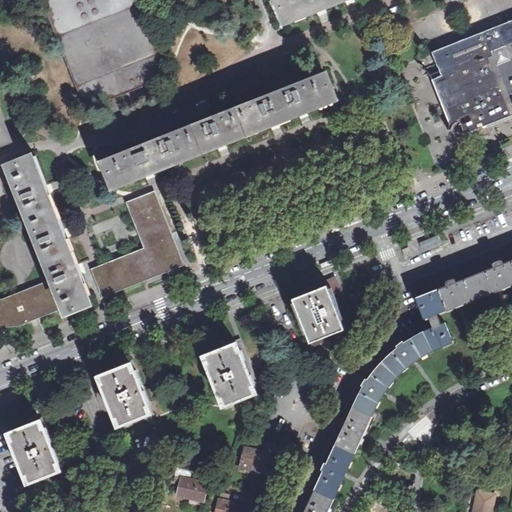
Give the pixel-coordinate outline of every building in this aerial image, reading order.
[(42,0),(47,12),(71,73),(85,107),(87,108),(88,108),(124,94),(142,87),(165,78),(166,76),(167,74),(161,57),(137,0),(42,0)] [(278,0),(289,24),(323,11),(349,0),(278,0)] [(511,21),(457,44),(434,53),(443,75),(433,79),(449,122),(450,125),(450,128),(449,131),(451,131),(452,129),(453,127),(455,124),(458,123),(461,122),(466,135),(479,130),(480,133),(481,135),(484,136),(486,136),(490,134),(487,127),(511,117),(511,98),(510,94),(511,93),(511,21)] [(140,149),(107,162),(117,188),(146,177),(151,175),(180,163),(222,146),(275,125),(304,114),(337,101),(333,92),(327,75),(183,132),(140,149)] [(0,143),(11,139),(0,110),(0,143)] [(52,196),(36,156),(10,166),(34,226),(56,282),(64,304),(69,315),(92,306),(88,296),(91,295),(80,267),(67,234),(52,196)] [(153,196),(132,205),(145,237),(147,243),(150,242),(153,250),(151,251),(152,254),(145,257),(143,253),(111,265),(94,272),(103,293),(180,263),(153,196)] [(438,236),(421,243),(423,249),(441,242),(438,236)] [(511,245),(413,285),(426,317),(430,315),(437,313),(436,309),(460,300),(507,281),(511,279),(511,245)] [(301,296),(295,298),(310,337),(344,324),(333,297),(343,293),(336,277),(300,291),(301,296)] [(36,315),(64,304),(56,282),(28,294),(28,295),(36,315)] [(24,297),(11,303),(12,322),(21,321),(25,319),(32,316),(36,315),(28,295),(24,297)] [(11,303),(0,303),(0,322),(12,322),(11,303)] [(437,313),(430,315),(434,327),(442,324),(440,321),(437,313)] [(327,511),(334,499),(334,498),(344,477),(344,476),(344,475),(345,473),(346,474),(354,454),(363,435),(364,433),(364,432),(365,432),(373,415),(374,411),(377,406),(380,400),(383,395),(384,393),(389,386),(396,379),(399,375),(405,370),(410,365),(415,361),(422,356),(433,350),(443,345),(453,342),(445,322),(442,324),(434,327),(421,333),(411,339),(405,343),(404,341),(398,345),(399,347),(394,351),(389,356),(384,361),(380,366),(374,373),(369,380),(367,379),(363,385),(365,386),(360,394),(357,401),(355,406),(336,446),(328,463),(326,462),(323,469),(325,470),(316,490),(305,511),(327,511)] [(254,386),(256,385),(248,364),(242,350),(240,351),(238,347),(209,359),(210,363),(208,364),(221,398),(224,397),(225,401),(255,390),(254,386)] [(148,406),(150,405),(137,370),(135,371),(133,367),(103,379),(105,383),(103,384),(116,418),(119,417),(120,421),(150,410),(148,406)] [(53,442),(47,427),(44,428),(43,424),(13,436),(15,440),(13,441),(26,475),(29,474),(30,478),(60,467),(58,464),(61,463),(53,442)] [(282,443),(264,439),(262,451),(272,454),(273,449),(279,451),(282,443)] [(262,451),(246,447),(241,465),(268,472),(272,454),(262,451)] [(182,478),(191,480),(193,472),(178,468),(176,476),(182,478)] [(178,496),(205,502),(209,484),(191,480),(182,478),(178,496)] [(492,511),(496,494),(475,490),(470,511),(492,511)] [(254,498),(242,496),(240,503),(246,505),(252,506),(254,498)] [(217,511),(244,511),(246,505),(240,503),(220,499),(217,511)]
